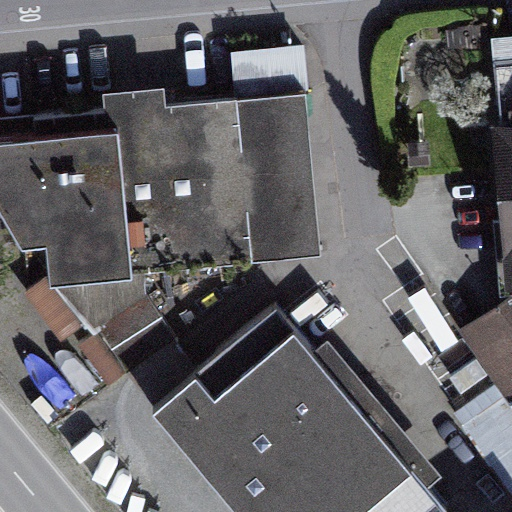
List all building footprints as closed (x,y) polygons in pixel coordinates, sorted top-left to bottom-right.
[(511,30),(488,32),(511,282),(511,281),(511,30)] [(106,51),(107,70),(172,66),(171,47),(106,51)] [(0,113),(0,203),(18,231),(43,229),(46,266),(318,244),(305,83),(164,95),(162,78),(102,83),(103,105),(0,113)] [(511,293),(467,324),(511,390),(511,293)] [(429,511),(443,501),(274,296),(153,395),(249,511),(429,511)] [(511,409),(502,396),(467,420),(511,484),(511,409)]
